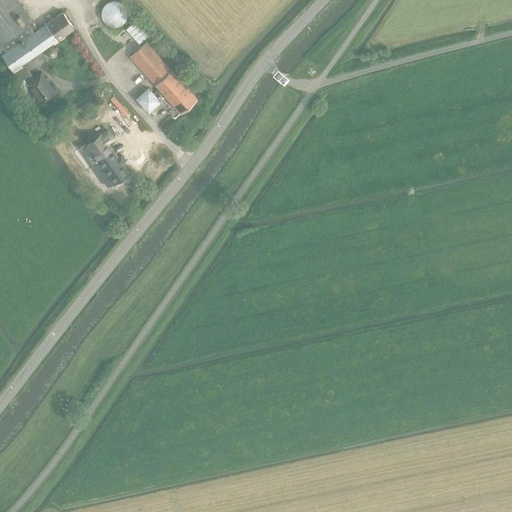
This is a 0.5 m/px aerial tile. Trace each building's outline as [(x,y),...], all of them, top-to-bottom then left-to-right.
[(12,71),(73,28),(62,12),(37,30),(31,22),(32,21),(17,0),(0,0),(0,52),(1,54),(0,55),(12,71)] [(125,6),(123,4),(122,3),(120,2),(118,1),(116,1),(113,1),(111,1),(109,2),(107,3),(105,4),(104,6),(103,7),(102,9),(101,12),(101,14),(101,16),(102,18),(103,20),(104,22),(106,24),(107,25),(109,26),(111,26),(114,27),(116,27),(118,26),(120,25),(122,24),(124,23),(125,21),(126,19),(127,17),(127,15),(127,12),(127,10),(126,8),(125,6)] [(135,21),(126,29),(139,44),(148,36),(135,21)] [(180,114),(197,99),(171,70),(170,70),(146,42),(129,56),(155,85),(154,86),(180,114)] [(47,49),(46,54),(48,57),(53,58),(56,55),(56,51),(54,48),(50,47),(47,49)] [(39,104),(55,92),(41,72),(33,78),(30,74),(31,74),(24,65),(13,73),(19,82),(23,79),(26,83),(24,84),(33,96),(32,97),(36,102),(37,101),(39,104)] [(135,98),(148,113),(161,101),(148,87),(135,98)] [(108,130),(82,148),(88,156),(92,153),(98,162),(93,166),(107,187),(112,183),(113,184),(129,173),(122,162),(117,156),(113,150),(112,151),(107,143),(113,138),(108,130)] [(241,248),(260,247),(260,232),(241,232),(241,248)]
